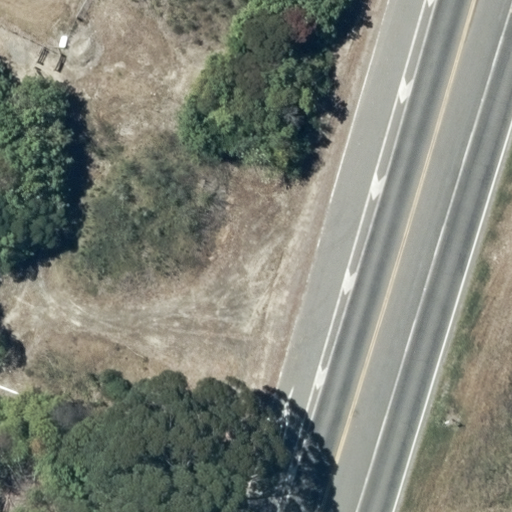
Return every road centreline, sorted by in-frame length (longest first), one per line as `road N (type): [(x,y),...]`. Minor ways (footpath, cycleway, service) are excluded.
road 1 (trunk): [(251,0),(103,511)]
road 2 (trunk): [(325,511),(470,0)]
